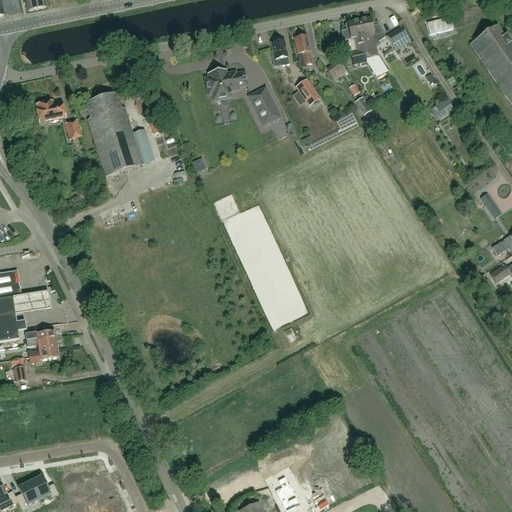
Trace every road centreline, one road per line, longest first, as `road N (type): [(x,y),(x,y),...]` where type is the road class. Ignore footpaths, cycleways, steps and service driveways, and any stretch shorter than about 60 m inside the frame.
road 1 (unclassified): [(0,81),(394,1)]
road 2 (tertiary): [(183,511),(51,237),(0,158)]
road 3 (unclassified): [(511,184),(394,1)]
road 4 (residential): [(0,461),(104,446),(143,511)]
road 5 (tertiary): [(0,29),(146,0)]
